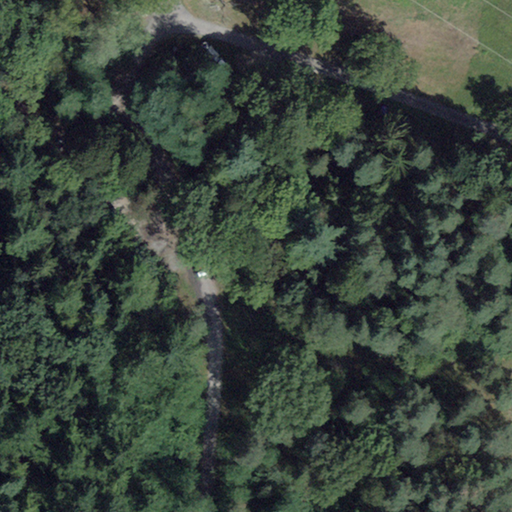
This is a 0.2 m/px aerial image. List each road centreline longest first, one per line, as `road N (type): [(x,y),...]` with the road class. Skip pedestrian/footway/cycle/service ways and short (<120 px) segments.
road 1 (track): [(155,21),(124,115),(191,251),(215,395),(211,511)]
road 2 (unclassified): [(161,0),(155,21),(511,141)]
road 3 (track): [(124,115),(62,122),(0,80)]
